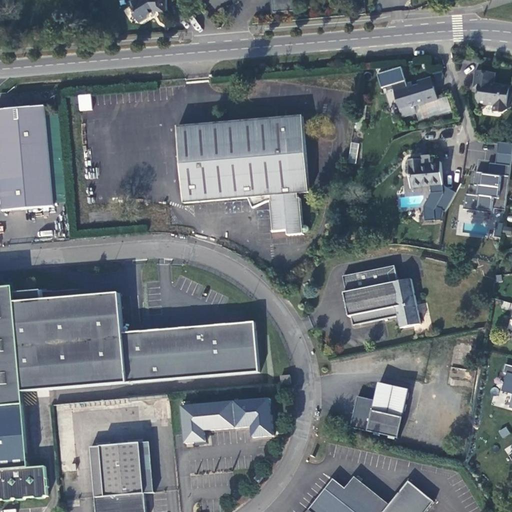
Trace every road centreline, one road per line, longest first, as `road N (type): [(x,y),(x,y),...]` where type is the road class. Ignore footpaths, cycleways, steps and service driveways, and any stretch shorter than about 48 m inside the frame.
road 1 (unclassified): [(0,260),(154,247),(194,252),(236,271),(273,306),(300,351),(307,422),(286,478),(251,511)]
road 2 (tertiary): [(511,31),(0,68)]
